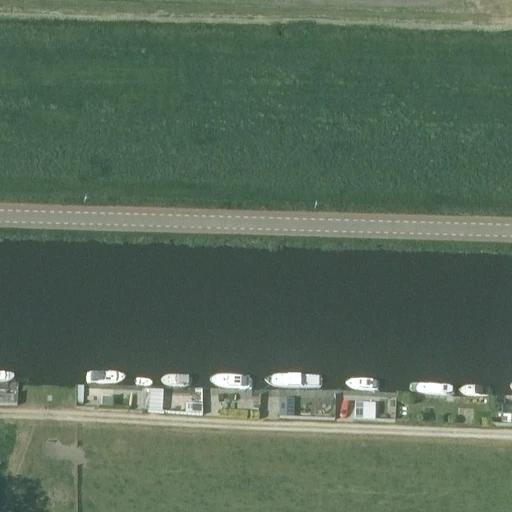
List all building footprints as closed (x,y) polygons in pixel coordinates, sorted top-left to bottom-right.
[(101,408),(112,408),(112,399),(102,399),(101,408)] [(280,419),(294,419),(293,400),(279,400),(280,419)] [(219,412),(230,412),(230,402),(219,401),(219,412)] [(354,420),(362,421),(362,405),(355,405),(354,420)] [(186,415),(202,415),(202,406),(186,406),(186,415)] [(65,511),(65,499),(53,499),(52,511),(65,511)]
